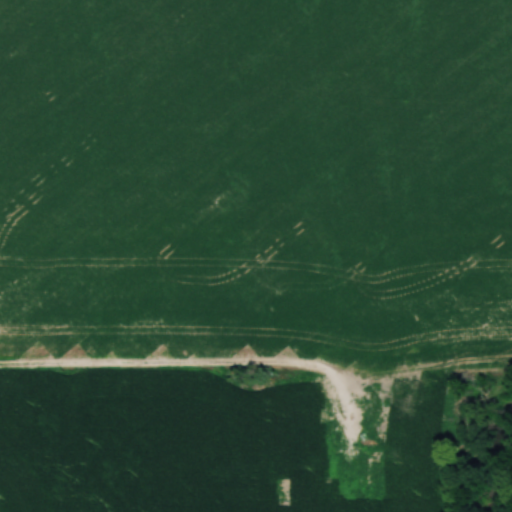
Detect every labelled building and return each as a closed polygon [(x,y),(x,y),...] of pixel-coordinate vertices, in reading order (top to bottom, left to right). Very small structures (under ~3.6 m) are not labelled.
[(259,398),(279,398),(279,383),(259,383),(259,398)] [(391,398),(391,425),(419,425),(419,398),(391,398)] [(180,441),(180,422),(147,422),(147,441),(180,441)] [(218,435),(218,455),(251,455),(251,435),(218,435)] [(379,457),(360,457),(360,499),(379,499),(379,457)] [(309,470),(282,470),(282,494),(309,494),(309,470)]
